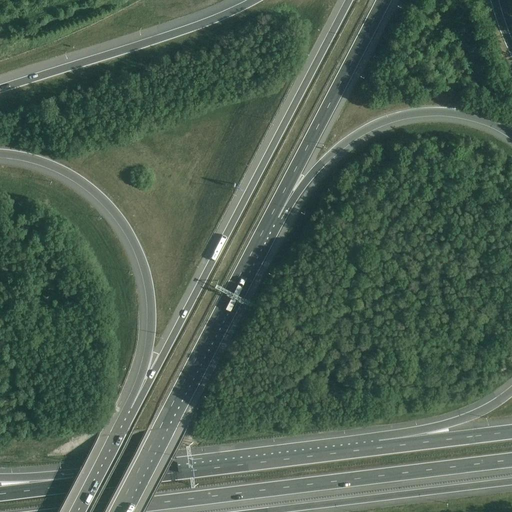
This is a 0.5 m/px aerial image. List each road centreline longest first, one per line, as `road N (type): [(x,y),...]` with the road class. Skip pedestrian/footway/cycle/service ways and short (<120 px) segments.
road 1 (motorway): [(348,0),(133,411)]
road 2 (motorway): [(84,511),(511,460)]
road 3 (motorway): [(0,154),(65,171),(130,236),(150,321),(133,411)]
road 4 (motorway): [(115,511),(270,215)]
road 5 (motorway): [(372,447),(75,485)]
road 6 (motorway): [(270,215),(347,141),(396,117),(469,117),(511,136)]
road 7 (motorway): [(255,0),(0,90)]
road 8 (motorway): [(268,511),(511,481)]
road 9 (motorway): [(270,215),(383,0)]
road 10 (motorway): [(511,391),(465,418),(372,447)]
road 11 (motorway): [(511,431),(372,447)]
